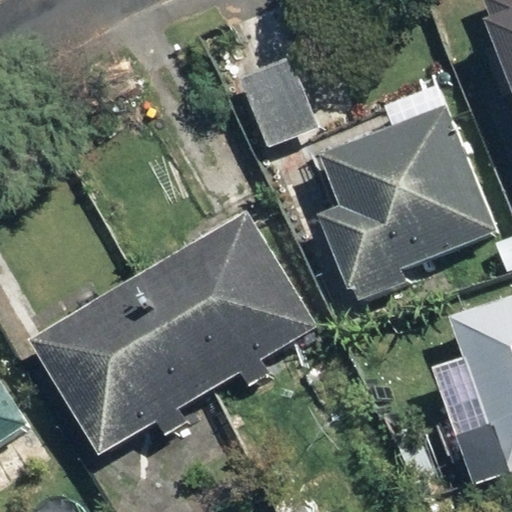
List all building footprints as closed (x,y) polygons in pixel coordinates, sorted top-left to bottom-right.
[(443,42),(425,0),(386,0),(408,56),(443,42)] [(511,103),(495,110),(511,152),(511,0),(495,0),(487,3),(498,32),(496,33),(511,73),(511,103)] [(297,64),(245,86),(276,160),(328,138),(297,64)] [(452,114),(331,163),(352,215),(328,224),(362,310),(411,290),(407,279),(503,240),(452,114)] [(193,429),(185,417),(248,380),(255,392),(273,381),(266,369),(322,336),(254,222),(38,350),(106,464),(164,430),(172,442),(193,429)] [(511,309),(461,327),(511,479),(511,309)] [(0,456),(36,434),(0,376),(0,456)] [(384,511),(356,458),(292,493),(265,507),(268,511),(384,511)]
